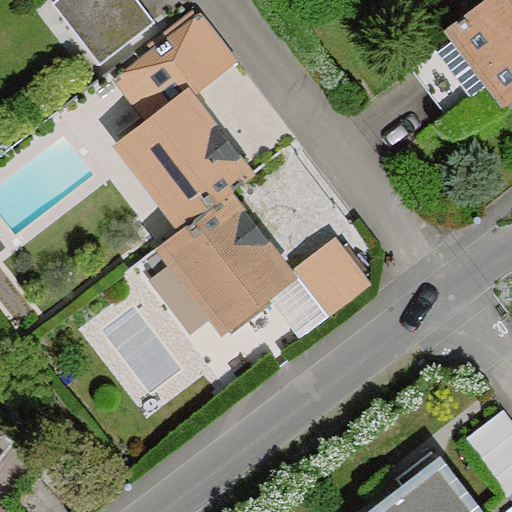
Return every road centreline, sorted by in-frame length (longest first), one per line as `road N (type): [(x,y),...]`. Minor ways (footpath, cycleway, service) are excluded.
road 1 (residential): [(225,0),(449,291)]
road 2 (residential): [(449,291),(159,511)]
